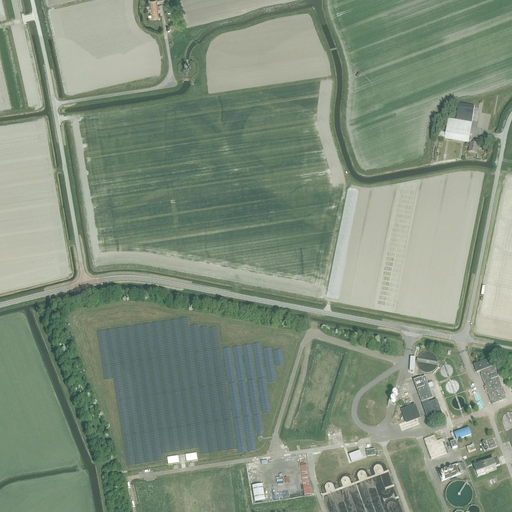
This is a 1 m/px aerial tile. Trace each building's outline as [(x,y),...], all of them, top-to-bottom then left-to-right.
[(152,18),(159,17),(156,0),(153,0),(150,0),(152,18)] [(440,132),(439,137),(443,138),(445,138),(445,139),(468,143),(469,142),(469,140),(475,108),(475,107),(459,104),(456,120),(448,119),(446,133),(443,133),(440,132)] [(470,144),(468,152),(477,153),(478,150),(479,150),(480,148),(478,147),(478,145),(477,145),(477,142),(473,141),(472,144),(470,144)] [(494,367),(492,368),(489,359),(474,365),(477,373),(480,372),(486,387),(484,388),(485,391),(487,390),(493,405),(506,400),(505,396),(506,396),(503,388),(502,388),(494,367)] [(433,398),(425,377),(414,381),(422,402),(426,400),(428,404),(422,406),(428,422),(443,417),(437,400),(429,403),(428,400),(433,398)] [(396,401),(397,397),(397,396),(398,396),(397,395),(398,394),(392,392),(389,403),(395,404),(395,403),(396,402),(396,401)] [(411,406),(410,403),(406,404),(407,407),(401,409),(406,424),(420,419),(415,404),(411,406)] [(431,459),(447,454),(442,440),(437,441),(435,436),(424,440),(431,459)] [(476,450),(474,445),(466,448),(468,453),(476,450)] [(500,465),(498,459),(498,458),(489,461),(489,459),(484,461),(481,461),(473,464),(477,477),(486,474),(485,472),(493,470),(492,468),(500,465)] [(463,472),(466,471),(463,462),(438,472),(441,482),(464,474),(463,472)] [(255,501),(265,500),(262,485),(252,486),(255,501)]
